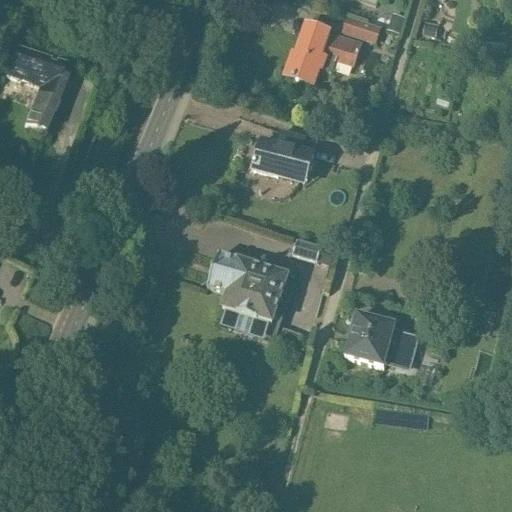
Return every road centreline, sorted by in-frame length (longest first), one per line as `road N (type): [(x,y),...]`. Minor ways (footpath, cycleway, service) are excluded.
road 1 (secondary): [(0,474),(141,170),(207,0)]
road 2 (track): [(304,394),(375,126),(419,0)]
road 3 (track): [(274,511),(304,394)]
